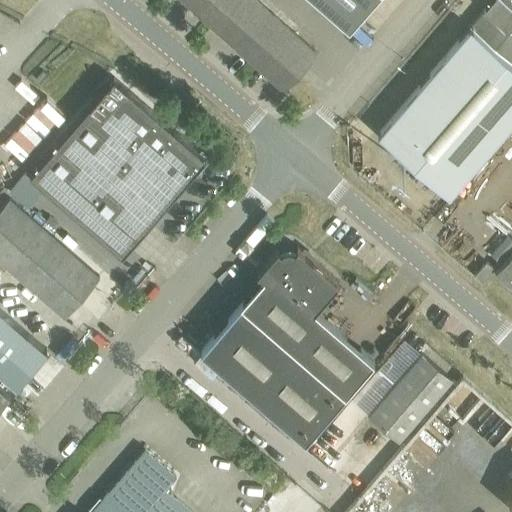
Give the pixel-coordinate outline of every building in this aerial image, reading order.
[(182,0),(283,89),(295,74),(304,65),(317,51),(259,0),(182,0)] [(319,0),(348,25),(369,0),(319,0)] [(511,0),(491,0),(470,25),(463,33),(511,75),(511,0)] [(511,121),(511,75),(463,33),(377,132),(449,194),(511,121)] [(9,190),(29,205),(45,186),(122,253),(206,156),(114,76),(30,173),(25,170),(9,190)] [(0,207),(0,259),(65,316),(100,276),(9,197),(0,207)] [(511,239),(507,235),(491,254),(501,262),(511,249),(511,239)] [(200,349),(305,439),(346,392),(374,358),(315,308),(339,281),(297,245),(295,248),(292,247),(289,246),(286,246),(283,247),(280,249),(277,246),(257,271),(258,271),(259,270),(264,275),(241,301),(200,349)] [(496,272),(511,286),(511,252),(495,272),(496,272)] [(0,369),(10,379),(17,384),(47,349),(0,309),(0,369)] [(369,413),(400,439),(452,378),(421,352),(369,413)] [(0,402),(9,392),(0,384),(0,402)] [(170,481),(175,474),(145,448),(89,511),(193,511),(171,492),(172,490),(172,486),(171,484),(170,481)]
